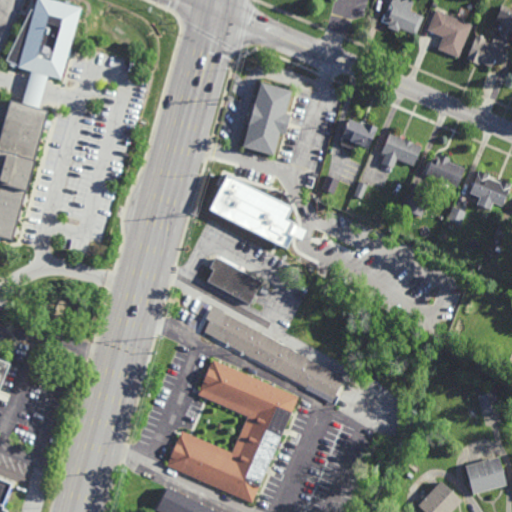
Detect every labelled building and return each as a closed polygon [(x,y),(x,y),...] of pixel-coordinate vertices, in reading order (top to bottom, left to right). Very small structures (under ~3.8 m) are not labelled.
[(62,80),(49,76),(44,92),(40,106),(52,109),(37,158),(39,158),(30,191),(27,190),(15,240),(1,236),(0,239),(0,126),(2,127),(10,100),(14,98),(23,101),(27,87),(31,72),(18,68),(19,65),(7,60),(32,7),(34,8),(36,0),(64,0),(84,6),(62,80)] [(411,0),(414,1),(411,10),(424,15),(416,34),(400,28),(399,32),(387,27),(388,24),(381,21),(389,2),(392,3),(393,0),(411,0)] [(511,27),(503,49),(507,50),(500,66),(493,63),(491,68),(480,63),(479,64),(466,59),(476,35),(486,39),(485,41),(492,44),(495,36),(499,37),(502,30),(498,28),(500,21),(496,19),(502,4),(511,8),(511,27)] [(458,58),(437,49),(442,38),(427,31),(436,10),(472,25),(458,58)] [(285,134),(280,133),(274,156),(242,147),(260,81),(292,90),(286,113),(291,114),(285,134)] [(365,125),(367,122),(378,127),(369,149),(357,144),(354,150),(341,144),(343,138),(342,137),(350,119),(365,125)] [(413,166),(397,159),(393,168),(382,164),(386,154),(382,153),(390,133),(422,146),(413,166)] [(451,159),(450,162),(465,168),(457,188),(438,180),(436,185),(433,183),(435,179),(425,174),(433,155),(438,157),(439,154),(451,159)] [(489,178),(500,183),(502,180),(511,184),(502,207),(494,203),(491,210),(477,205),(480,198),(470,193),(479,170),(490,175),(489,178)] [(243,182),(244,176),(267,182),(265,188),(286,194),(276,231),(211,213),(221,176),(243,182)] [(334,194),(321,189),(326,176),(339,181),(334,194)] [(362,199),(354,196),(359,182),(367,185),(362,199)] [(422,217),(399,208),(405,194),(428,203),(422,217)] [(461,225),(448,220),(453,207),(466,212),(461,225)] [(326,222),(320,220),(323,211),(329,213),(326,222)] [(511,228),(506,241),(495,237),(501,224),(511,228)] [(219,260),(219,259),(262,282),(250,305),(207,282),(213,270),(209,268),(215,257),(219,260)] [(332,403),(204,332),(217,309),(345,379),(332,403)] [(0,359),(10,364),(0,388),(0,359)] [(252,504),(166,466),(182,431),(231,453),(247,417),(197,395),(212,360),(299,398),(252,504)] [(500,411),(496,391),(477,396),(482,415),(500,411)] [(472,496),(465,468),(500,459),(507,487),(472,496)] [(0,511),(0,479),(13,485),(4,507),(5,507),(4,510),(9,511),(0,511)] [(454,511),(423,511),(418,507),(442,482),(463,503),(454,511)] [(156,511),(155,511),(168,487),(216,511),(156,511)]
